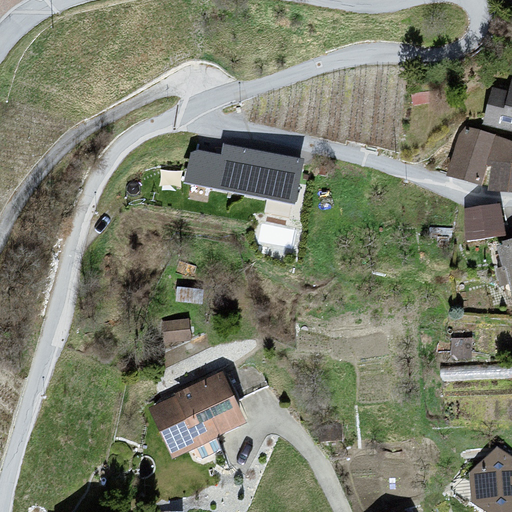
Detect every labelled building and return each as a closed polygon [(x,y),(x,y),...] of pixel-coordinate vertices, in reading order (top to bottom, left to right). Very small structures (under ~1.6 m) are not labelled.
[(488,82),(478,117),(511,125),(511,74),(508,88),(488,82)] [(511,145),(461,129),(448,175),(484,185),(491,172),(491,185),(511,189),(511,145)] [(306,161),(224,144),(222,156),(193,150),(185,185),(296,209),(306,161)] [(493,232),(488,205),(459,210),(463,237),(493,232)] [(511,237),(493,243),(504,291),(511,289),(511,237)] [(195,337),(194,319),(163,320),(164,338),(195,337)] [(236,429),(216,377),(166,396),(164,403),(144,414),(166,465),(236,429)] [(511,465),(487,452),(460,479),(460,506),(468,511),(509,511),(511,510),(511,465)]
